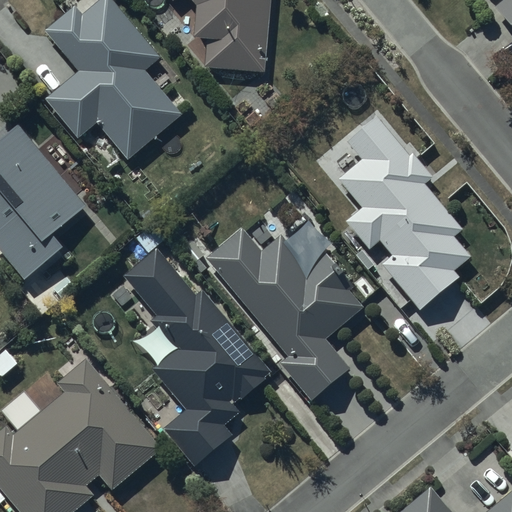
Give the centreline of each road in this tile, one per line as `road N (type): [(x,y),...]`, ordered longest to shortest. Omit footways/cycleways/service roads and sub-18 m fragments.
road 1 (residential): [(511,343),(308,511)]
road 2 (residential): [(382,0),(511,153)]
